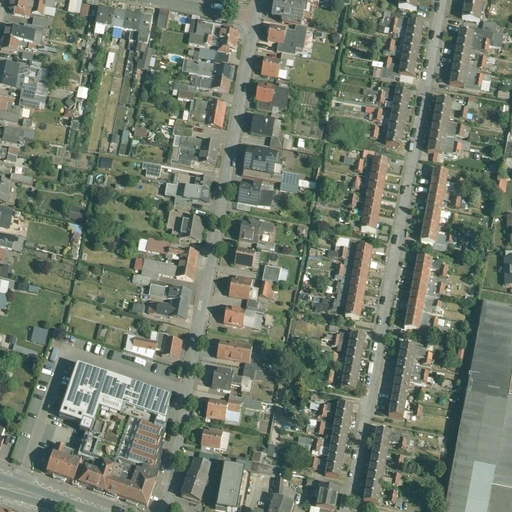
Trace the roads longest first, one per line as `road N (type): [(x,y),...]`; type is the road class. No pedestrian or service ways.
road 1 (residential): [(346,511),(442,0)]
road 2 (residential): [(165,511),(254,16)]
